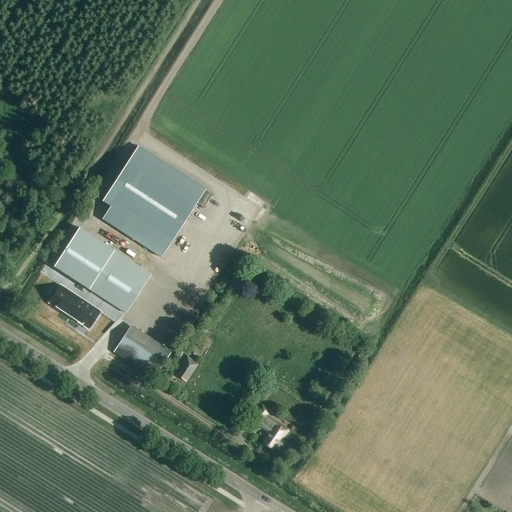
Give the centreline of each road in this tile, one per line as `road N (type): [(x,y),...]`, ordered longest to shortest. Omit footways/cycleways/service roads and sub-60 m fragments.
road 1 (tertiary): [(0,333),(257,497)]
road 2 (track): [(218,0),(86,206)]
